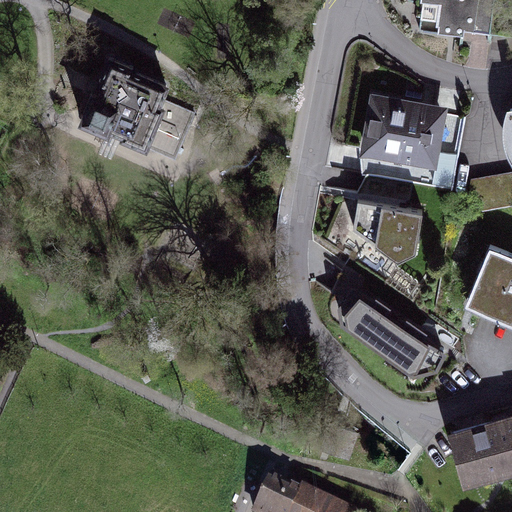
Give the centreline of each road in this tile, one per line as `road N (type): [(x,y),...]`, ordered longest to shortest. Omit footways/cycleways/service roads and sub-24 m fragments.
road 1 (residential): [(511,395),(412,419),(374,398),(320,347),(297,310),(291,241),(340,2)]
road 2 (residential): [(340,2),(386,44),(426,66),(490,79),(511,73)]
